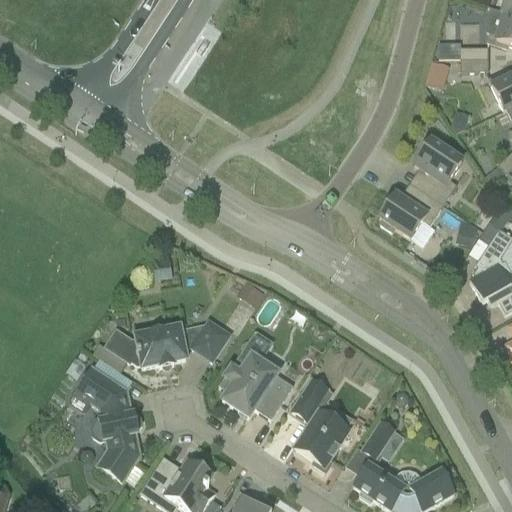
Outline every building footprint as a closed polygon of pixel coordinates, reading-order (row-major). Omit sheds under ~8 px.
[(487,14),(511,21),(511,0),(506,0),(501,17),(487,13),(487,14)] [(481,22),(481,12),(463,11),(463,21),(481,22)] [(506,51),(511,53),(511,21),(487,14),(488,15),(485,26),(485,39),(488,40),(485,48),(505,55),(506,51)] [(459,54),(459,66),(487,66),(487,54),(459,54)] [(430,65),(422,89),(442,95),(449,71),(430,65)] [(459,66),(460,78),(488,78),(487,66),(459,66)] [(490,93),(502,117),(511,112),(511,82),(510,84),(507,77),(488,86),(491,92),(490,93)] [(511,137),(508,139),(511,146),(511,112),(502,117),(502,118),(506,116),(511,128),(511,137)] [(454,117),(449,131),(450,132),(454,140),(464,134),(467,121),(454,117)] [(417,195),(442,212),(456,192),(449,187),(460,169),(444,158),(446,155),(434,147),(432,150),(429,148),(413,172),(427,180),(417,195)] [(511,157),(497,172),(505,180),(511,173),(511,157)] [(491,192),(497,187),(493,182),(489,181),(485,185),(491,192)] [(394,235),(410,246),(422,228),(429,233),(442,212),(417,195),(407,210),(394,202),(378,225),(381,226),(378,230),(392,239),(394,235)] [(498,212),(490,225),(502,233),(508,225),(510,226),(511,222),(511,216),(500,209),(498,212)] [(483,215),(473,230),(482,236),(492,221),(483,215)] [(511,246),(511,244),(498,235),(488,229),(478,243),(488,250),(474,272),(476,274),(471,280),(473,284),(468,287),(479,306),(482,310),(487,308),(488,309),(489,310),(490,311),(491,311),(493,311),(494,310),(495,310),(497,309),(504,321),(511,316),(511,281),(504,267),(502,268),(500,264),(511,246)] [(461,235),(457,249),(472,253),(476,238),(461,235)] [(168,264),(150,267),(153,286),(171,284),(168,264)] [(236,301),(253,313),(262,299),(245,288),(236,301)] [(141,371),(141,375),(158,371),(159,374),(173,371),(173,368),(185,366),(183,354),(191,353),(190,354),(212,368),(223,352),(229,341),(208,327),(200,339),(192,335),(179,337),(178,334),(164,337),(163,332),(148,335),(149,340),(135,343),(135,346),(131,347),(115,337),(105,353),(129,369),(130,368),(137,372),(141,371)] [(320,330),(312,344),(326,353),(335,339),(320,330)] [(226,399),(221,407),(248,424),(253,416),(270,427),(281,410),(292,393),(276,382),(277,380),(260,369),(272,349),(254,337),(240,359),(232,372),(229,376),(222,386),(231,392),(226,399)] [(66,378),(75,384),(84,371),(75,365),(66,378)] [(97,472),(122,488),(139,462),(134,440),(136,439),(135,435),(138,434),(141,430),(140,425),(137,423),(133,424),(127,396),(116,391),(91,375),(74,401),(72,406),(85,415),(90,414),(92,411),(99,415),(101,425),(95,427),(90,434),(92,442),(99,447),(105,446),(107,456),(97,472)] [(312,470),(325,478),(331,469),(328,467),(348,437),(318,418),(330,400),(326,397),(326,396),(311,386),(291,417),(306,427),(307,426),(310,428),(293,454),(313,467),(312,470)] [(396,398),(393,402),(394,408),(398,411),(404,410),(407,406),(406,400),(402,397),(396,398)] [(381,428),(361,457),(376,466),(394,438),(395,437),(381,428)] [(81,458),(81,465),(85,468),(91,467),(94,463),(92,457),(87,455),(81,458)] [(152,482),(140,500),(158,511),(206,511),(214,501),(206,496),(208,494),(205,492),(211,483),(208,481),(212,477),(197,467),(194,472),(187,467),(181,477),(163,465),(152,482)] [(415,511),(418,511),(432,511),(453,500),(440,477),(423,487),(421,484),(417,481),(413,478),(409,477),(405,477),(401,478),(393,483),(392,486),(368,470),(352,493),(360,498),(358,501),(370,509),(372,506),(381,511),(392,511),(394,510),(396,511),(415,511)] [(68,479),(57,481),(60,494),(71,492),(68,479)] [(0,511),(5,511),(9,500),(5,492),(0,490),(0,511)]
